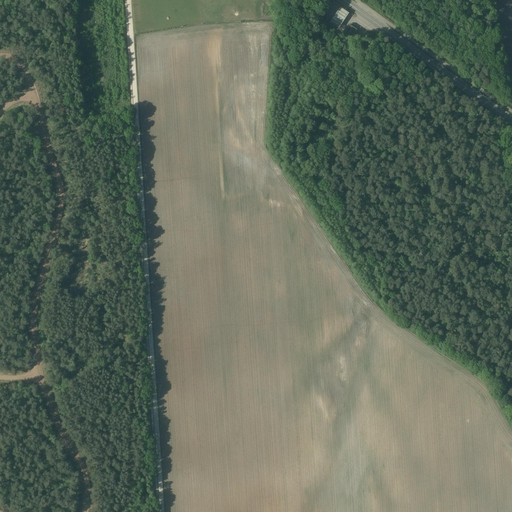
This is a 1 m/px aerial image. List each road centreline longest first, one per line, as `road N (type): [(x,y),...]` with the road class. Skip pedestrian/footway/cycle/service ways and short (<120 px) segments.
road 1 (unclassified): [(162,511),(128,0)]
road 2 (track): [(85,511),(83,471),(56,424),(31,326),(61,193),(30,80),(0,55)]
road 3 (track): [(511,328),(468,333),(357,21)]
road 4 (primary): [(511,119),(343,0)]
